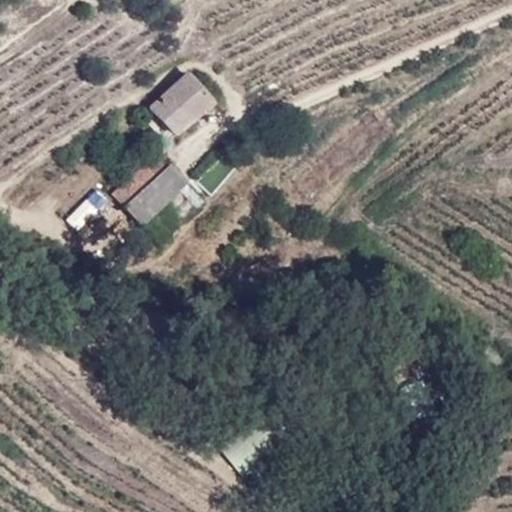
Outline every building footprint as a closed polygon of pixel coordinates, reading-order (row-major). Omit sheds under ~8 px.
[(168,144),(213,102),(186,76),(153,109),(158,115),(152,120),(155,123),(145,132),(159,146),(165,140),(168,144)] [(290,174),(305,196),(389,138),(373,116),(290,174)] [(139,204),(179,169),(162,150),(123,184),(139,204)] [(139,204),(123,184),(116,190),(143,221),(190,181),(179,169),(139,204)] [(94,187),(63,218),(81,236),(112,206),(94,187)] [(423,381),(402,383),(405,415),(426,413),(423,381)] [(256,419),(221,447),(242,475),(278,447),(256,419)]
